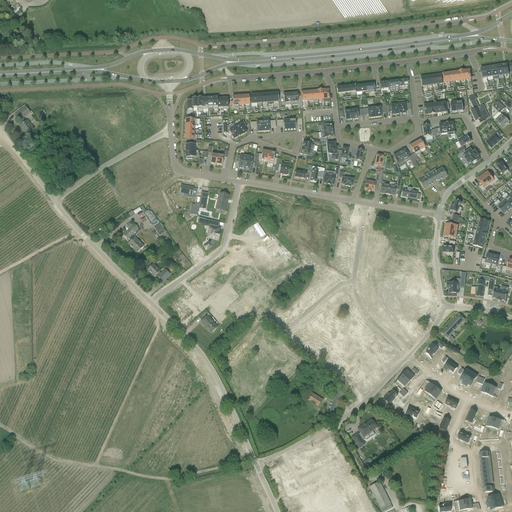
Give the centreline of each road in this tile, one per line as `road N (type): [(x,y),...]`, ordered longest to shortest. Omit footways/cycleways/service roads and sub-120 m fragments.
road 1 (track): [(253,461),(164,480),(62,460),(0,427)]
road 2 (unclassified): [(479,31),(460,21),(218,47)]
road 3 (secondary): [(239,61),(458,38)]
road 4 (residential): [(255,465),(213,371),(150,303)]
road 5 (residential): [(240,181),(223,248),(150,303)]
road 6 (residential): [(178,171),(134,206),(84,134)]
road 7 (residential): [(150,303),(54,201)]
